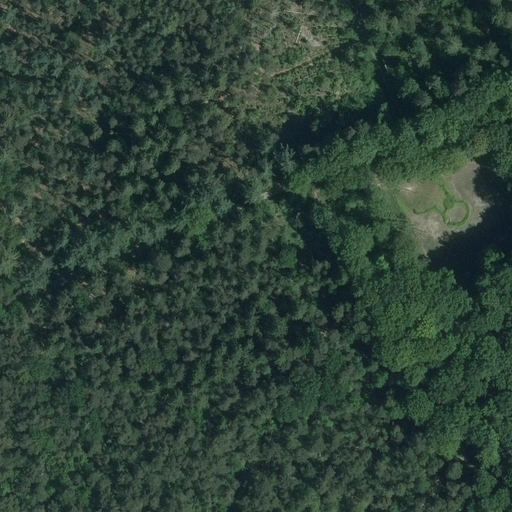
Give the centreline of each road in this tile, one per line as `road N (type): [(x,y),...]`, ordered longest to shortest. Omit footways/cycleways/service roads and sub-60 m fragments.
road 1 (unknown): [(10,246),(232,154),(271,146),(380,89)]
road 2 (track): [(9,242),(46,350),(52,407),(77,423),(81,441),(176,511)]
